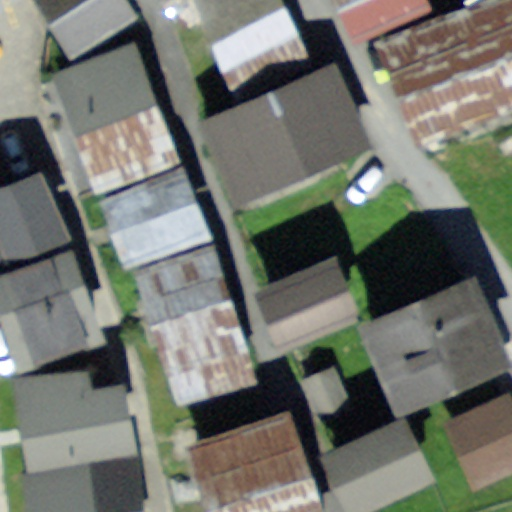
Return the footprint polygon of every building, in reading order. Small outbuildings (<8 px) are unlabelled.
[(136,19),(124,0),(30,0),(49,29),(69,61),(136,19)] [(200,0),(202,2),(216,33),(230,63),(243,92),(302,66),(272,0),(200,0)] [(424,2),(423,0),(333,0),(336,4),(350,35),(424,2)] [(421,134),(456,120),(511,98),(511,0),(497,0),(385,44),(421,134)] [(163,159),(126,55),(60,79),(70,105),(88,157),(97,182),(163,159)] [(361,136),(331,70),(204,127),(234,193),(293,166),(361,136)] [(43,188),(29,151),(0,161),(0,247),(57,225),(43,188)] [(197,233),(175,173),(99,201),(110,231),(121,261),(197,233)] [(88,322),(58,237),(37,244),(0,257),(0,351),(1,353),(88,322)] [(254,375),(211,246),(129,273),(145,322),(172,402),(254,375)] [(357,316),(334,261),(265,289),(277,317),(288,345),(357,316)] [(497,354),(465,286),(367,332),(400,400),(460,372),(497,354)] [(335,359),(298,376),(307,396),(316,417),(353,400),(335,359)] [(118,379),(85,385),(84,375),(82,366),(13,379),(29,467),(131,448),(118,379)] [(511,408),(508,400),(448,429),(474,482),(511,463),(511,408)] [(309,511),(273,412),(180,446),(193,480),(204,511),(309,511)] [(428,476),(402,421),(328,456),(341,483),(354,511),(428,476)] [(138,511),(132,473),(130,456),(16,474),(21,511),(138,511)]
